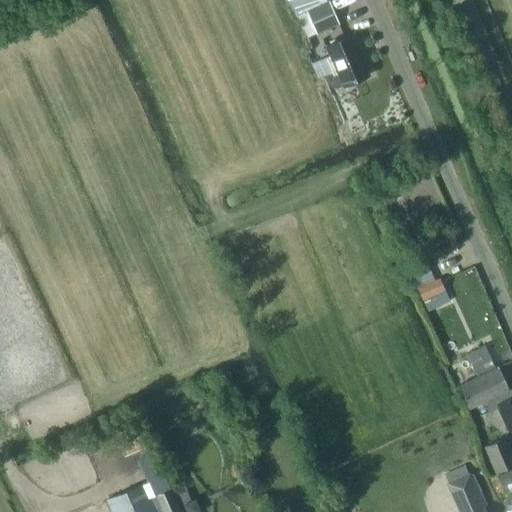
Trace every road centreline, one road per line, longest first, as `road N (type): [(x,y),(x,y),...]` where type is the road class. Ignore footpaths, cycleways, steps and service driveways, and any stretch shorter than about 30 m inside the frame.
road 1 (unclassified): [(511,326),(374,0)]
road 2 (track): [(511,202),(424,0)]
